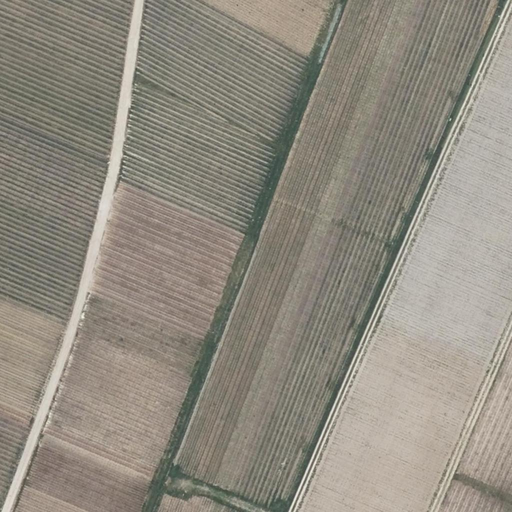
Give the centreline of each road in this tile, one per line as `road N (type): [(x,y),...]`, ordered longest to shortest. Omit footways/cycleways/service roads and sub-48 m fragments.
road 1 (track): [(289,511),(505,0)]
road 2 (track): [(142,0),(117,165),(0,511)]
